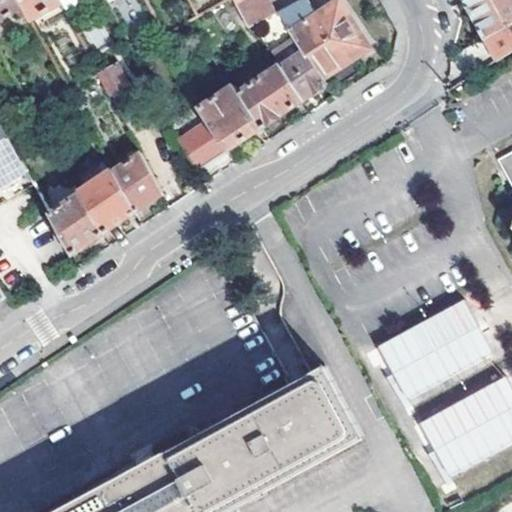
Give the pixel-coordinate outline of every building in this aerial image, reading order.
[(0,0),(0,22),(24,8),(19,0),(0,0)] [(32,22),(61,5),(58,0),(19,0),(24,8),(32,22)] [(64,12),(85,0),(58,0),(61,5),(64,12)] [(250,0),(238,8),(250,29),(276,16),(267,0),(250,0)] [(304,53),(321,79),(343,65),(348,62),(350,65),(371,49),(340,2),(317,17),(305,0),(304,0),(278,15),(304,53)] [(511,23),(511,0),(469,0),(467,1),(477,21),(487,39),(511,23)] [(493,50),(499,60),(511,51),(511,23),(487,39),(493,50)] [(281,70),(303,102),(316,94),(326,87),(321,79),(304,53),(281,70)] [(100,76),(112,98),(128,86),(116,66),(100,76)] [(281,70),(279,67),(239,96),(262,130),(281,117),(303,102),(281,70)] [(239,96),(234,88),(201,112),(209,124),(229,152),(245,141),(262,130),(239,96)] [(0,188),(28,174),(0,123),(0,188)] [(179,143),(199,172),(229,152),(209,124),(179,143)] [(511,150),(495,160),(511,190),(511,150)] [(114,174),(136,214),(151,204),(163,197),(142,155),(114,174)] [(83,196),(104,235),(121,224),(136,214),(114,174),(112,172),(81,193),(83,196)] [(51,216),(73,256),(87,246),(104,235),(83,196),(51,216)] [(232,511),(240,508),(366,440),(327,367),(291,386),(149,463),(58,511),(232,511)]
